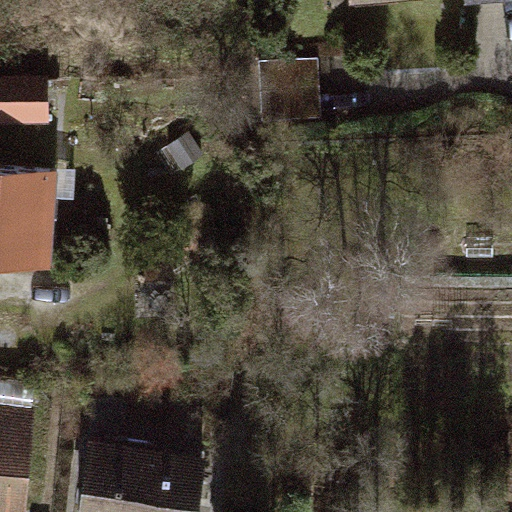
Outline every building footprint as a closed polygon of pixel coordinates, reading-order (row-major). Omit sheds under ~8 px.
[(325,0),(327,13),(479,0),(325,0)] [(68,61),(0,61),(0,123),(67,124),(68,61)] [(63,155),(0,150),(0,249),(55,254),(63,155)] [(39,511),(51,386),(0,381),(0,511),(39,511)] [(212,511),(219,446),(78,433),(71,511),(212,511)] [(511,445),(497,446),(498,509),(511,508),(511,445)]
